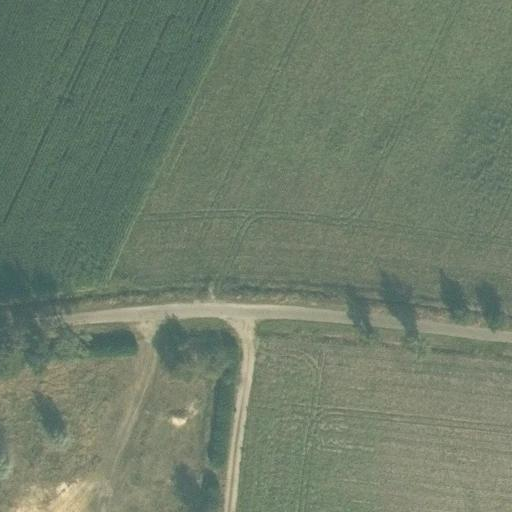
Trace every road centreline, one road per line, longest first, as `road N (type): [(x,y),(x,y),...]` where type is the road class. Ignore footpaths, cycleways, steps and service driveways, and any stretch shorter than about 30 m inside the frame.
road 1 (unclassified): [(0,332),(249,309),(511,338)]
road 2 (track): [(226,511),(249,309)]
